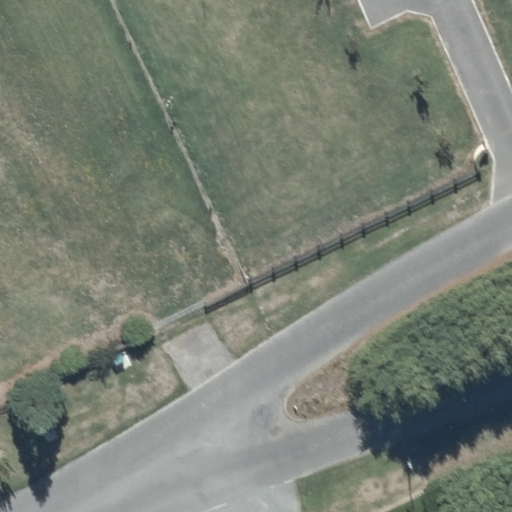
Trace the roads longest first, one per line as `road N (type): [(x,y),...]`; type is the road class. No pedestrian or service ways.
road 1 (residential): [(149,478),(288,354),(511,243)]
road 2 (residential): [(511,356),(308,452),(149,478)]
